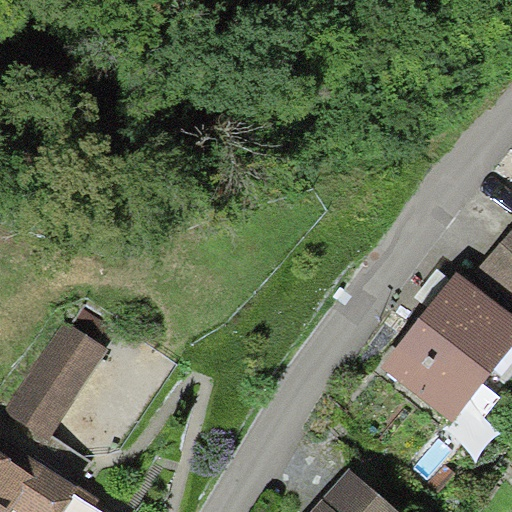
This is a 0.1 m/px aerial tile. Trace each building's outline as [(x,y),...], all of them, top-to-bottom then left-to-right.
[(511,232),(477,272),(511,303),(511,232)] [(421,322),(382,370),(454,426),(511,352),(511,318),(457,275),(421,322)] [(85,305),(70,328),(103,350),(118,328),(85,305)] [(70,328),(63,323),(3,415),(49,445),(109,353),(103,350),(70,328)] [(21,469),(0,455),(0,511),(9,511),(13,508),(19,511),(95,511),(85,505),(74,498),(78,492),(28,458),(21,469)] [(315,511),(396,511),(351,472),(315,511)]
